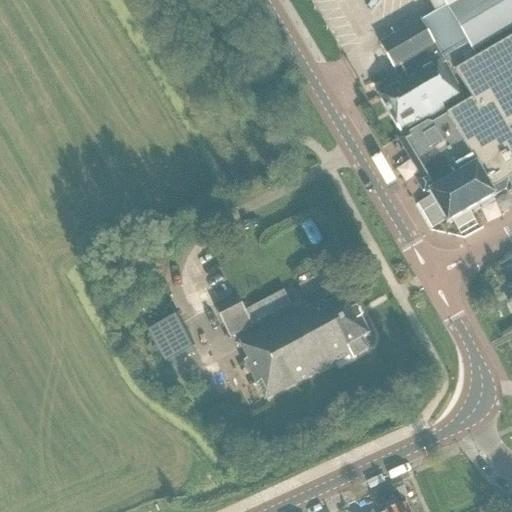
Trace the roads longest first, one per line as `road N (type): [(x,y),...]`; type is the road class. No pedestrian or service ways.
road 1 (secondary): [(429,278),(262,0)]
road 2 (secondary): [(271,511),(469,415)]
road 3 (secondary): [(469,415),(480,390),(478,368),(429,278)]
